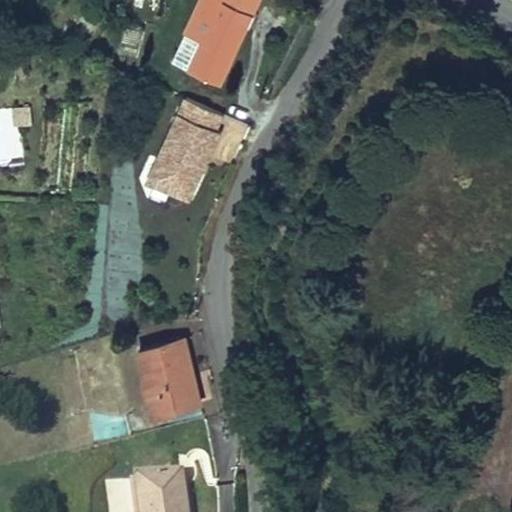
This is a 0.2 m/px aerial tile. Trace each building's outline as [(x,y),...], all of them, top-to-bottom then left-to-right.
[(259,0),(201,0),(174,60),(222,82),(243,35),(259,0)] [(187,195),(219,129),(214,127),(222,111),(186,94),(157,152),(164,156),(153,178),(187,195)] [(27,122),(25,104),(9,105),(11,123),(27,122)] [(153,178),(164,156),(157,152),(146,175),(153,178)] [(186,337),(140,348),(150,392),(158,390),(163,411),(193,404),(188,383),(196,381),(192,361),(186,337)] [(196,381),(188,383),(193,404),(201,402),(196,381)] [(163,411),(158,390),(150,392),(154,413),(163,411)] [(184,511),(183,501),(179,470),(133,476),(137,511),(184,511)]
